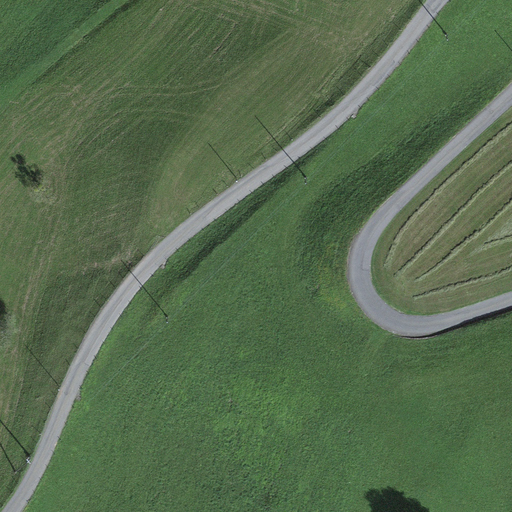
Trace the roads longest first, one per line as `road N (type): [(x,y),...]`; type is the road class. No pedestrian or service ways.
road 1 (unclassified): [(438,0),(327,125),(150,264),(100,331),(52,443),(9,511)]
road 2 (unclassified): [(511,299),(433,324),(401,324),(372,305),(360,272),(382,217),(511,91)]
